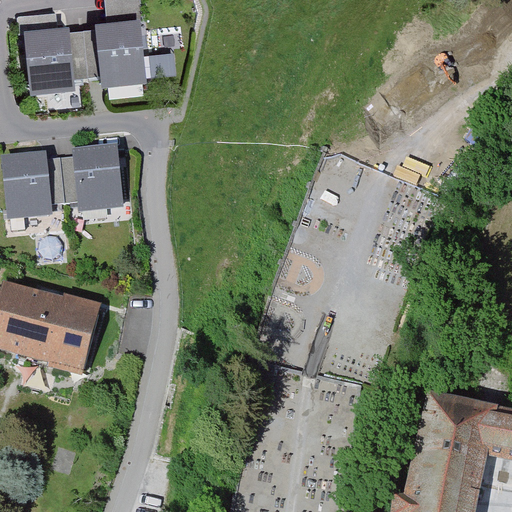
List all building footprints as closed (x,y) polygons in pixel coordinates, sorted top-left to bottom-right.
[(104,0),(107,24),(138,20),(141,20),(138,0),(104,0)] [(98,62),(86,63),(87,75),(103,73),(104,82),(144,78),(138,20),(107,24),(98,24),(98,28),(102,61),(98,62)] [(87,75),(86,63),(71,64),(67,31),(67,27),(27,32),(33,89),(73,85),(72,76),(87,75)] [(102,61),(98,28),(83,30),(86,63),(98,62),(102,61)] [(86,63),(83,30),(67,31),(71,64),(86,63)] [(63,194),(64,205),(80,203),(81,212),(121,208),(115,151),(75,155),(75,159),(79,192),(63,194)] [(466,153),(455,176),(467,182),(478,159),(466,153)] [(48,195),(44,162),(44,158),(4,163),(9,211),(10,220),(50,216),(49,207),(64,205),(63,194),(48,195)] [(75,159),(60,160),(63,194),(79,192),(75,159)] [(60,160),(44,162),(48,195),(63,194),(60,160)] [(0,348),(84,370),(99,316),(4,290),(0,304),(0,348)] [(511,511),(511,417),(434,403),(416,469),(410,468),(407,481),(412,482),(409,502),(395,500),(394,511),(511,511)]
